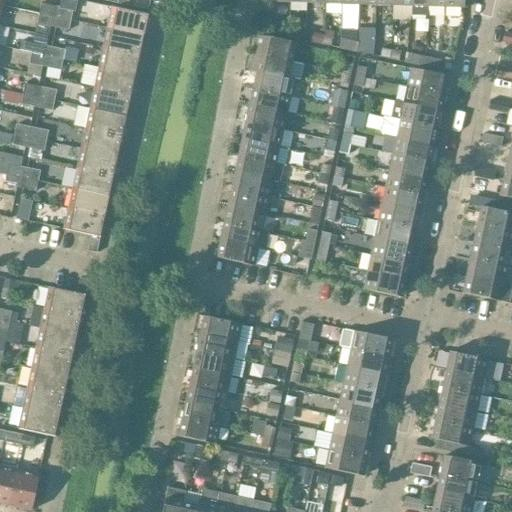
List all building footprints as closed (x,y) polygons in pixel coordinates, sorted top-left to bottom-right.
[(426,17),(427,8),(426,0),(409,0),(409,7),(409,16),(426,17)] [(444,0),(426,0),(427,8),(444,8),(444,0)] [(462,0),(444,0),(444,8),(462,9),(462,0)] [(40,5),(38,14),(52,17),(54,7),(40,5)] [(72,11),(58,8),(56,19),(70,22),(72,11)] [(147,16),(111,8),(106,29),(142,37),(147,16)] [(52,17),(38,14),(36,25),(50,28),(52,17)] [(70,22),(56,19),(54,29),(68,32),(70,22)] [(48,37),(50,28),(36,25),(34,34),(48,37)] [(278,27),(276,36),(286,38),(288,29),(278,27)] [(142,37),(106,29),(102,49),(138,57),(142,37)] [(298,31),(288,29),(286,38),(296,41),(298,31)] [(46,47),(48,37),(34,34),(32,45),(46,47)] [(313,34),(311,44),(320,46),(322,37),(313,34)] [(502,43),(511,45),(511,42),(511,35),(504,34),(502,43)] [(294,45),(257,37),(253,55),(291,63),(294,45)] [(332,39),(324,37),(322,37),(320,46),(330,48),(332,39)] [(345,51),(347,42),(340,40),(338,50),(345,51)] [(30,54),(32,45),(21,42),(19,52),(30,54)] [(347,42),(345,51),(355,53),(357,44),(347,42)] [(367,46),(357,44),(355,53),(365,55),(367,46)] [(32,45),(30,54),(44,57),(46,47),(32,45)] [(64,51),(50,48),(48,59),(62,62),(64,51)] [(138,57),(102,49),(97,69),(134,77),(138,57)] [(381,49),(379,58),(388,60),(390,51),(381,49)] [(400,53),(391,51),(390,51),(388,60),(398,63),(400,53)] [(44,57),(30,54),(28,65),(41,68),(44,57)] [(291,63),(253,55),(249,73),(255,74),(255,73),(287,80),(287,79),(291,63)] [(411,56),(409,65),(418,67),(420,58),(411,56)] [(430,60),(420,58),(418,67),(428,69),(430,60)] [(62,62),(48,59),(46,69),(60,72),(62,62)] [(440,62),(430,60),(428,69),(438,71),(440,62)] [(352,66),(342,64),(340,74),(350,76),(352,66)] [(365,69),(356,67),(354,77),(363,79),(365,69)] [(495,77),(504,79),(506,70),(497,68),(495,77)] [(134,77),(97,69),(93,89),(130,97),(134,77)] [(447,78),(410,70),(406,88),(443,96),(447,78)] [(255,73),(255,74),(251,90),(289,98),(293,80),(287,79),(287,80),(255,73)] [(350,76),(340,74),(338,84),(347,86),(350,76)] [(363,79),(354,77),(352,87),(361,89),(363,79)] [(24,85),(22,95),(35,98),(37,88),(24,85)] [(443,96),(406,88),(402,105),(440,113),(443,96)] [(56,92),(42,89),(40,99),(53,102),(56,92)] [(130,97),(93,89),(89,109),(125,117),(130,97)] [(289,98),(251,90),(248,107),(285,115),(289,98)] [(35,98),(22,95),(20,105),(33,108),(35,98)] [(335,98),(333,107),(333,108),(342,110),(344,100),(335,98)] [(53,102),(40,99),(38,109),(51,112),(53,102)] [(358,103),(349,101),(347,111),(356,113),(358,103)] [(499,103),(489,101),(487,110),(497,113),(499,103)] [(509,105),(499,103),(497,113),(507,115),(509,105)] [(440,113),(402,105),(399,121),(436,130),(440,113)] [(285,115),(248,107),(244,123),(282,132),(285,115)] [(342,110),(333,108),(331,117),(340,119),(342,110)] [(125,117),(89,109),(84,130),(121,138),(125,117)] [(356,113),(347,111),(345,120),(354,122),(356,113)] [(353,129),(354,122),(345,120),(343,127),(353,129)] [(436,130),(399,121),(395,138),(433,146),(436,130)] [(282,132),(244,123),(241,140),(278,148),(282,132)] [(16,126),(13,135),(27,138),(29,128),(16,126)] [(351,136),(353,129),(343,127),(342,134),(351,136)] [(47,132),(34,129),(32,140),(45,143),(47,132)] [(121,138),(84,130),(80,150),(116,158),(121,138)] [(337,133),(328,132),(326,141),(335,143),(337,133)] [(351,136),(342,134),(340,144),(349,146),(351,136)] [(27,138),(13,135),(11,146),(25,149),(27,138)] [(480,144),(490,146),(492,137),(482,135),(480,144)] [(502,139),(492,137),(490,146),(500,148),(502,139)] [(433,146),(395,138),(391,155),(429,163),(433,146)] [(43,152),(45,143),(32,140),(27,160),(37,162),(39,152),(43,152)] [(275,165),(278,148),(241,140),(237,157),(275,165)] [(335,143),(326,141),(324,151),(333,153),(335,143)] [(349,146),(340,144),(338,154),(347,156),(349,146)] [(116,158),(80,150),(76,170),(112,178),(116,158)] [(429,163),(391,155),(388,172),(425,180),(429,163)] [(282,167),(275,165),(237,157),(233,174),(271,182),(279,184),(282,167)] [(37,183),(39,172),(40,167),(37,167),(37,162),(27,160),(23,180),(37,183)] [(511,163),(506,162),(502,179),(511,181),(511,163)] [(7,165),(5,175),(19,178),(21,168),(7,165)] [(321,165),(319,175),(328,177),(330,167),(321,165)] [(344,170),(335,168),(332,178),(342,180),(344,170)] [(485,170),(475,168),(473,178),(483,180),(485,170)] [(112,178),(76,170),(71,190),(108,198),(112,178)] [(494,173),(485,170),(483,180),(492,182),(494,173)] [(425,180),(388,172),(384,189),(422,197),(425,180)] [(267,199),(271,182),(233,174),(230,191),(267,199)] [(19,178),(5,175),(3,186),(17,189),(19,178)] [(328,177),(319,175),(317,185),(326,187),(328,177)] [(342,180),(332,178),(330,187),(340,189),(342,180)] [(511,181),(502,179),(498,197),(511,199),(511,181)] [(37,183),(23,180),(21,190),(35,192),(37,183)] [(321,210),(323,201),(314,199),(315,191),(301,188),(297,205),(312,208),(321,210)] [(422,197),(384,189),(381,206),(418,214),(422,197)] [(108,198),(71,190),(67,210),(104,218),(108,198)] [(267,199),(230,191),(226,207),(264,216),(267,199)] [(12,213),(15,198),(5,196),(2,210),(12,213)] [(19,200),(17,210),(29,212),(31,202),(19,200)] [(337,204),(327,202),(325,211),(334,213),(337,204)] [(507,205),(497,203),(495,212),(505,214),(507,205)] [(418,214),(381,206),(377,222),(415,230),(418,214)] [(260,232),(264,216),(226,207),(223,224),(260,232)] [(319,220),(321,210),(312,208),(309,218),(319,220)] [(480,208),(476,226),(511,233),(511,215),(505,214),(495,212),(480,208)] [(104,218),(67,210),(63,231),(90,237),(87,252),(96,254),(104,218)] [(334,213),(325,211),(323,221),(332,223),(334,213)] [(415,230),(377,222),(373,239),(411,247),(415,230)] [(268,234),(260,232),(223,224),(219,241),(257,249),(264,251),(268,234)] [(511,240),(511,233),(476,226),(472,243),(510,251),(511,240)] [(307,230),(305,240),(314,242),(316,232),(307,230)] [(330,235),(321,233),(319,243),(328,245),(330,235)] [(411,247),(373,239),(370,256),(407,264),(411,247)] [(310,261),(312,251),(314,242),(305,240),(304,242),(297,240),(295,251),(287,249),(286,255),(301,259),(310,261)] [(253,267),(257,249),(219,241),(215,259),(253,267)] [(328,245),(319,243),(317,252),(326,254),(328,245)] [(510,251),(472,243),(469,260),(506,268),(510,251)] [(326,254),(317,252),(314,262),(324,264),(326,254)] [(407,264),(370,256),(366,273),(404,281),(407,264)] [(506,268),(469,260),(465,276),(502,285),(506,268)] [(404,281),(366,273),(362,291),(400,299),(404,281)] [(502,285),(465,276),(461,294),(499,303),(502,285)] [(75,294),(48,288),(43,309),(80,317),(88,281),(79,279),(75,294)] [(80,317),(43,309),(39,329),(75,337),(80,317)] [(0,321),(9,323),(11,313),(0,310),(0,321)] [(240,326),(202,318),(199,336),(236,344),(240,326)] [(17,325),(9,323),(0,321),(0,341),(4,343),(6,333),(15,335),(17,325)] [(75,337),(39,329),(35,349),(71,357),(75,337)] [(309,332),(300,330),(298,340),(307,342),(309,332)] [(387,359),(391,341),(344,331),(341,333),(338,345),(340,349),(349,351),(387,359)] [(236,344),(199,336),(195,353),(233,360),(236,344)] [(307,342),(298,340),(296,349),(305,351),(307,342)] [(71,357),(35,349),(30,369),(67,377),(71,357)] [(387,359),(349,351),(346,367),(383,375),(387,359)] [(287,368),(290,355),(273,352),(270,365),(287,368)] [(233,360),(195,353),(192,369),(229,377),(233,360)] [(486,361),(448,353),(445,371),(482,379),(486,361)] [(302,366),(293,364),(291,373),(300,375),(302,366)] [(383,375),(346,367),(342,384),(380,392),(383,375)] [(67,377),(30,369),(26,389),(62,397),(67,377)] [(229,377),(192,369),(188,386),(225,394),(229,377)] [(482,379),(445,371),(441,388),(479,395),(482,379)] [(283,384),(285,375),(276,373),(274,382),(283,384)] [(300,375),(291,373),(288,383),(298,385),(300,375)] [(380,392),(342,384),(339,401),(376,409),(380,392)] [(225,394),(188,386),(184,403),(222,411),(225,394)] [(479,395),(441,388),(438,405),(475,413),(479,395)] [(62,397),(26,389),(22,409),(58,417),(62,397)] [(279,405),(281,396),(281,393),(270,391),(268,403),(279,405)] [(293,409),(295,399),(285,397),(283,407),(293,409)] [(376,409),(339,401),(335,418),(373,426),(376,409)] [(222,411),(184,403),(181,420),(218,428),(222,411)] [(276,419),(279,406),(269,404),(267,403),(264,417),(276,419)] [(475,413),(438,405),(434,422),(471,429),(475,413)] [(58,417),(22,409),(17,430),(54,438),(58,417)] [(298,412),(292,411),(283,409),(280,420),(295,424),(298,412)] [(373,426),(335,418),(331,435),(369,443),(373,426)] [(218,428),(181,420),(177,438),(215,446),(218,428)] [(471,429),(434,422),(430,440),(436,441),(446,443),(455,445),(464,447),(468,447),(471,429)] [(294,457),(297,429),(278,426),(275,455),(294,457)] [(264,428),(262,437),(271,439),(273,430),(264,428)] [(24,436),(7,433),(5,443),(22,447),(24,436)] [(369,443),(331,435),(328,452),(365,460),(369,443)] [(34,439),(24,436),(22,447),(32,449),(34,439)] [(271,439),(262,437),(260,447),(269,449),(271,439)] [(446,443),(436,441),(434,450),(444,452),(446,443)] [(455,445),(446,443),(444,452),(453,454),(455,445)] [(192,455),(194,446),(185,444),(183,453),(192,455)] [(464,447),(455,445),(453,454),(462,456),(464,447)] [(208,449),(204,448),(194,446),(192,455),(191,459),(206,462),(208,449)] [(474,448),(468,447),(464,447),(462,456),(472,458),(474,448)] [(484,450),(474,448),(472,458),(482,460),(484,450)] [(228,454),(218,451),(216,461),(226,463),(228,454)] [(365,460),(328,452),(324,470),(361,478),(365,460)] [(238,456),(228,454),(226,463),(236,465),(238,456)] [(480,465),(443,457),(439,475),(476,483),(480,465)] [(260,470),(262,461),(252,459),(250,468),(260,470)] [(278,464),(262,461),(260,470),(257,480),(268,482),(270,473),(276,474),(278,464)] [(409,474),(419,476),(421,467),(411,465),(409,474)] [(293,477),(295,468),(285,466),(283,475),(293,477)] [(17,471),(0,467),(0,505),(9,508),(17,471)] [(431,469),(421,467),(419,476),(429,478),(431,469)] [(38,476),(17,471),(9,508),(30,511),(38,476)] [(329,475),(319,473),(317,482),(327,485),(329,475)] [(339,477),(329,475),(327,485),(337,487),(339,477)] [(476,483),(439,475),(435,492),(473,500),(476,483)] [(166,489),(164,500),(161,511),(179,511),(184,493),(166,489)] [(201,490),(200,496),(201,496),(197,511),(215,511),(219,494),(201,490)] [(470,511),(473,500),(435,492),(431,509),(445,511),(470,511)] [(200,496),(184,493),(179,511),(197,511),(201,496),(200,496)] [(232,511),(236,498),(219,494),(215,511),(232,511)] [(250,511),(253,501),(236,498),(232,511),(250,511)] [(402,507),(412,510),(414,500),(404,498),(402,507)] [(423,502),(414,500),(412,510),(421,511),(423,502)] [(268,511),(270,505),(253,501),(250,511),(268,511)]
